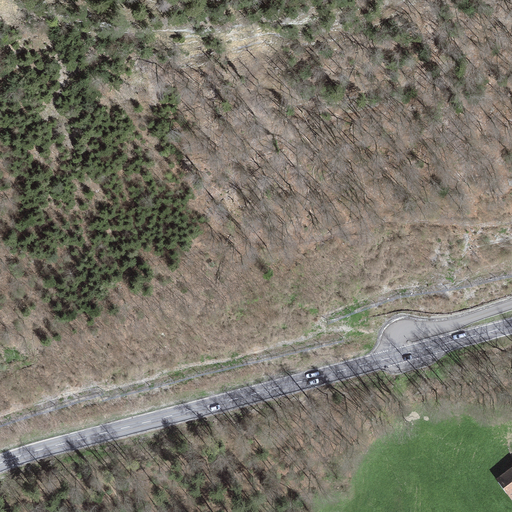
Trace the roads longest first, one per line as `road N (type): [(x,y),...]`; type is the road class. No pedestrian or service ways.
road 1 (secondary): [(391,357),(0,463)]
road 2 (unclassified): [(391,357),(397,333),(511,305)]
road 3 (secondary): [(511,326),(391,357)]
